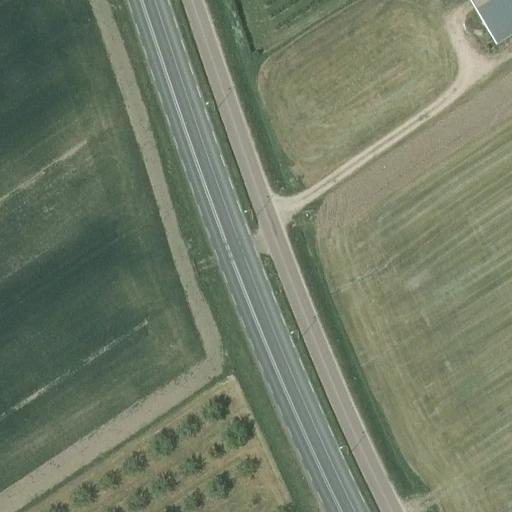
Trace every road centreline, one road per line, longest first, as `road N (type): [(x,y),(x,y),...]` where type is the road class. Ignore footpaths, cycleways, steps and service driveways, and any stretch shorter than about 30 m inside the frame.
road 1 (unclassified): [(395,511),(322,367),(197,0)]
road 2 (primary): [(346,511),(229,242),(148,0)]
